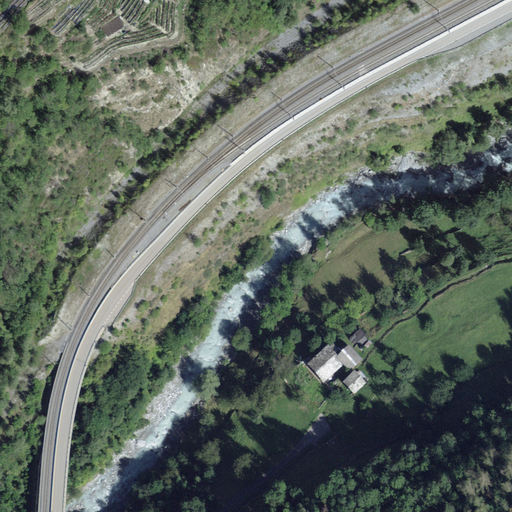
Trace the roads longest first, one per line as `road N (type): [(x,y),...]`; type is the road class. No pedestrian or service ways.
road 1 (tertiary): [(511,5),(359,84),(269,142),(180,222),(96,324)]
road 2 (tertiary): [(56,511),(71,391),(96,324)]
